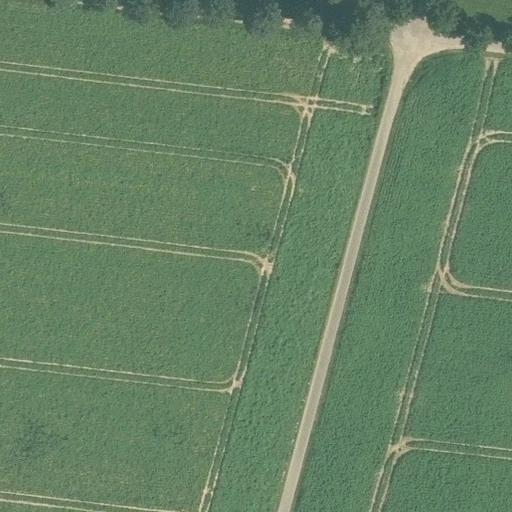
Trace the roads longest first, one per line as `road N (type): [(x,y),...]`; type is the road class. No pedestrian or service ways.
road 1 (track): [(283,511),(409,37)]
road 2 (track): [(83,0),(409,37)]
